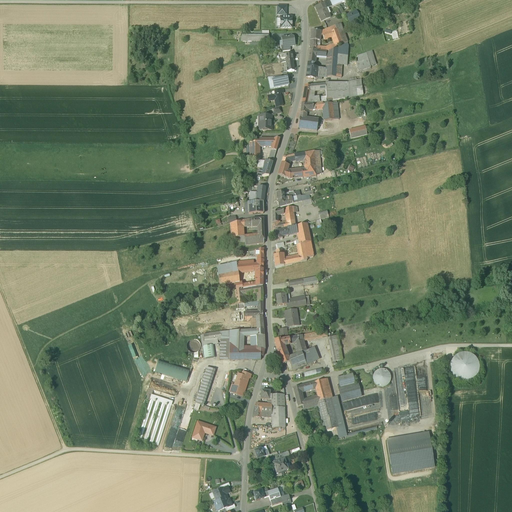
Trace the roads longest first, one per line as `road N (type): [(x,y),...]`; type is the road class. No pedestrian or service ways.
road 1 (unclassified): [(313,0),(302,2),(301,82),(271,189),(268,352)]
road 2 (track): [(0,1),(302,0)]
road 3 (track): [(246,455),(69,449),(0,477)]
road 4 (unclassified): [(511,345),(443,345),(288,386)]
road 5 (track): [(64,451),(0,286)]
road 6 (unclassified): [(260,375),(242,511)]
road 7 (residential): [(318,511),(288,386)]
